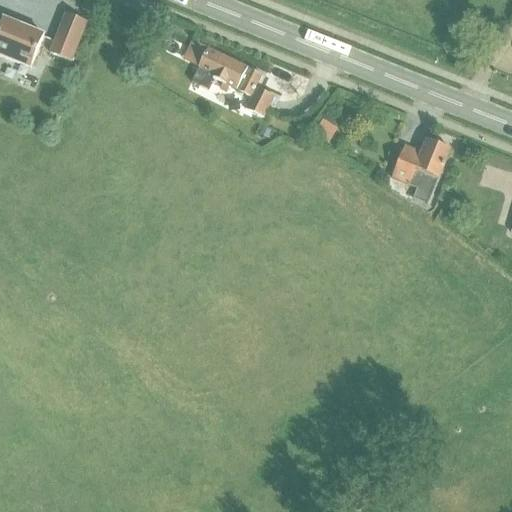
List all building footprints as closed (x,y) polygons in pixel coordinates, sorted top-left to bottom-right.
[(3,20),(0,26),(0,58),(30,70),(43,37),(3,20)] [(71,63),(76,51),(54,42),(49,54),(71,63)] [(190,42),(185,52),(203,60),(198,69),(190,86),(206,93),(212,80),(222,85),(219,91),(226,94),(229,88),(250,99),(245,110),(263,119),(273,98),(255,89),(261,76),(190,42)] [(322,120),(313,135),(328,145),(337,130),(322,120)] [(253,134),(258,126),(250,121),(245,129),(253,134)] [(413,201),(427,207),(438,181),(450,151),(426,141),(421,155),(404,148),(391,180),(417,191),(413,201)]
